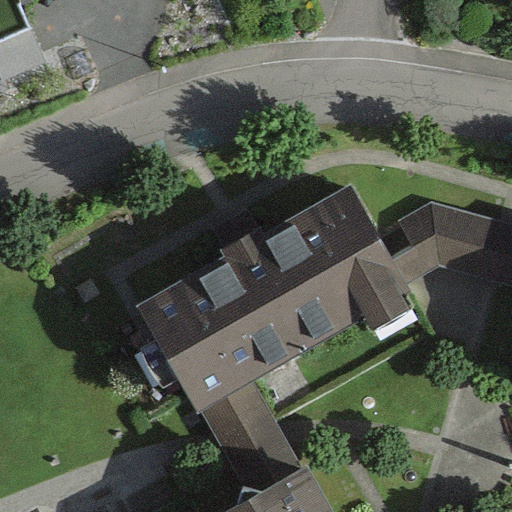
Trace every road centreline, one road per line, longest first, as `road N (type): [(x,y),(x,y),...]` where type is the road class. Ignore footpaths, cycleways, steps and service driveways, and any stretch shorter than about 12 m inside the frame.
road 1 (residential): [(0,185),(230,98),(350,85)]
road 2 (residential): [(350,85),(511,114)]
